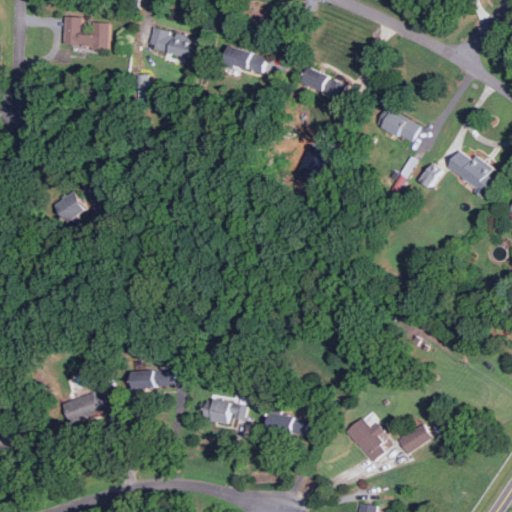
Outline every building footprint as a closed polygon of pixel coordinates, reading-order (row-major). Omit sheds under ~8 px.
[(71,16),(89,18),(89,31),(96,32),(96,22),(118,23),(116,55),(69,52),(71,16)] [(158,26),(153,47),(199,58),(204,37),(158,26)] [(235,45),(229,63),(264,75),(270,57),(235,45)] [(318,70),(312,88),(347,100),(353,82),(318,70)] [(150,74),(140,74),(140,98),(150,98),(150,74)] [(397,109),(387,126),(414,143),(425,125),(397,109)] [(452,167),(487,193),(501,175),(466,148),(452,167)] [(83,189),(96,208),(77,222),(63,203),(83,189)] [(96,210),(105,226),(123,215),(113,199),(96,210)] [(135,369),(136,391),(179,388),(177,366),(135,369)] [(70,396),(78,419),(115,406),(108,384),(70,396)] [(211,397),(207,422),(246,428),(250,403),(211,397)] [(275,409),(272,429),(311,436),(315,417),(275,409)] [(350,430),(380,462),(394,449),(383,438),(389,428),(383,422),(378,425),(367,414),(350,430)] [(0,428),(0,452),(24,445),(17,423),(0,428)] [(402,438),(410,452),(435,438),(427,424),(402,438)] [(363,499),(361,511),(387,511),(389,503),(363,499)]
